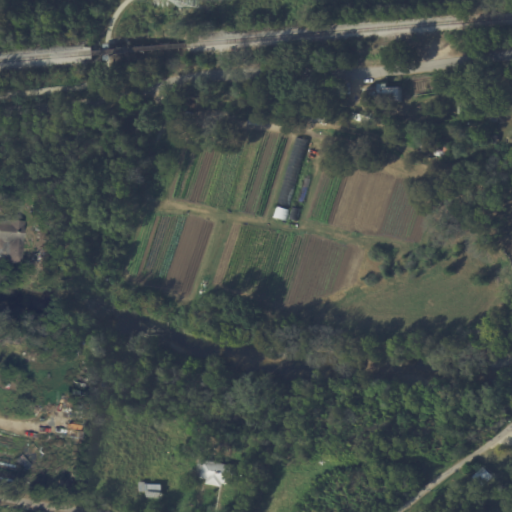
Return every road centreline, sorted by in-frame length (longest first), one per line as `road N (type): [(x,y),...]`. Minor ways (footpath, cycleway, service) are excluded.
road 1 (residential): [(0,499),(73,511),(435,480),(511,423)]
road 2 (residential): [(0,111),(511,55)]
